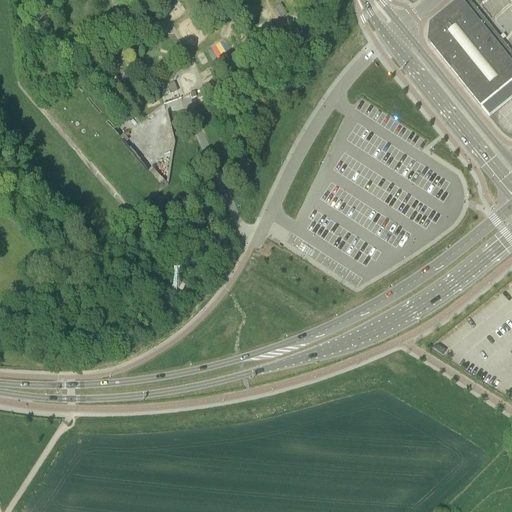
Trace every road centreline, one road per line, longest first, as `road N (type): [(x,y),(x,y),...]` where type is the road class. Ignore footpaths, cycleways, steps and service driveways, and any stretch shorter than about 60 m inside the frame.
road 1 (primary): [(511,206),(379,303),(272,349),(158,377),(0,383)]
road 2 (primary): [(0,391),(140,395),(260,371),(402,317),(511,236)]
road 3 (residential): [(387,38),(315,125),(258,238),(235,216),(186,96)]
road 4 (tertiary): [(387,38),(511,191)]
road 5 (tertiary): [(511,162),(400,26)]
